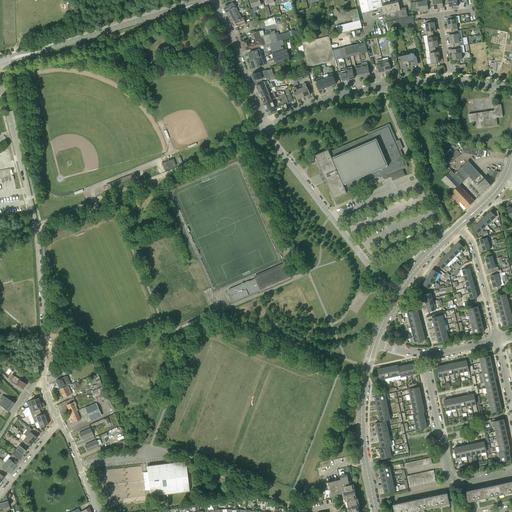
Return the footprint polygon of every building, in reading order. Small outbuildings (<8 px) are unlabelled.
[(251,10),(252,14),(253,19),(257,18),(255,12),(257,12),(257,11),(256,7),(261,5),(260,1),(259,0),(251,0),(253,9),(250,10),(251,10)] [(381,0),(359,0),(362,13),(383,8),(381,0)] [(431,7),(430,0),(423,2),(424,11),(429,10),(428,7),(431,7)] [(439,9),(437,0),(432,0),(430,0),(431,7),(434,6),(434,9),(439,9)] [(446,5),(445,0),(437,0),(439,9),(443,8),(443,5),(446,5)] [(424,11),(423,2),(415,3),(416,9),(419,9),(419,12),(424,11)] [(232,22),(243,18),(242,16),(239,17),(235,11),(237,10),(233,3),(224,8),(232,22)] [(399,3),(383,7),(389,34),(415,28),(413,16),(408,17),(406,9),(401,10),(399,3)] [(353,22),(336,27),(338,34),(362,28),(357,9),(350,11),(353,22)] [(447,25),(457,23),(456,16),(449,17),(450,20),(447,20),(447,25)] [(266,26),(276,23),(274,17),(258,22),(259,25),(260,27),(266,25),(266,26)] [(243,18),(232,22),(234,27),(241,25),(242,26),(246,25),(243,18)] [(426,28),(435,27),(434,22),(432,22),(431,20),(425,21),(426,28)] [(457,23),(447,25),(448,29),(451,29),(452,32),(458,31),(457,23)] [(427,35),(433,35),(433,32),(436,31),(435,27),(426,28),(427,35)] [(265,45),(269,43),(280,40),(291,37),(289,31),(279,35),(278,32),(275,33),(275,31),(270,32),(271,34),(265,36),(263,30),(259,31),(263,46),(263,45),(265,45)] [(248,40),(241,42),(244,51),(263,46),(259,31),(253,34),(251,34),(252,38),(255,37),(257,42),(250,44),(248,40)] [(458,31),(452,32),(452,35),(449,35),(450,40),(459,38),(458,31)] [(428,43),(437,42),(437,37),(434,37),(433,35),(427,35),(428,43)] [(335,60),(333,50),(329,36),(302,43),(303,45),(305,55),(307,67),(335,60)] [(463,38),(459,38),(450,40),(450,44),(453,44),(454,47),(460,46),(464,45),(463,38)] [(274,59),(275,61),(289,57),(286,50),(283,51),(280,40),(269,43),(271,47),(274,59)] [(429,50),(435,49),(435,47),(438,46),(437,42),(428,43),(429,50)] [(358,44),(360,54),(368,52),(365,43),(358,44)] [(349,46),(351,56),(360,54),(358,44),(349,46)] [(340,49),(342,58),(351,56),(349,46),(340,49)] [(460,46),(454,47),(454,49),(451,50),(452,55),(461,53),(460,46)] [(342,58),(340,49),(333,50),(335,60),(342,58)] [(430,58),(440,56),(439,52),(436,52),(435,49),(429,50),(430,58)] [(248,53),(251,61),(261,57),(259,50),(248,53)] [(414,52),(407,53),(410,69),(413,68),(413,65),(418,64),(417,56),(415,56),(414,52)] [(410,69),(407,53),(398,55),(401,68),(406,67),(407,70),(410,69)] [(440,56),(430,58),(431,64),(429,64),(429,67),(436,66),(435,63),(439,63),(439,61),(440,61),(440,56)] [(261,57),(251,61),(253,69),(264,65),(261,57)] [(385,71),(383,62),(382,59),(376,60),(377,64),(375,65),(376,69),(378,68),(379,72),(385,71)] [(383,62),(385,71),(391,69),(390,66),(392,65),(391,61),(389,62),(389,61),(383,62)] [(361,64),(364,75),(370,74),(367,63),(361,64)] [(358,77),(364,75),(361,64),(356,66),(358,77)] [(346,68),(349,79),(354,78),(352,67),(346,68)] [(343,81),(349,79),(346,68),(340,70),(343,81)] [(255,82),(268,81),(268,80),(270,80),(267,71),(267,70),(252,75),(255,82)] [(329,77),(324,79),(327,87),(336,84),(332,74),(328,75),(329,77)] [(327,87),(324,79),(320,81),(319,78),(315,80),(319,90),(327,87)] [(268,81),(255,82),(259,92),(267,88),(268,90),(272,88),(274,87),(272,83),(269,84),(268,81)] [(300,89),(304,97),(310,94),(307,86),(306,86),(305,83),(302,85),(304,88),(300,89)] [(304,97),(300,89),(297,90),(296,87),(293,89),(294,92),(297,100),(304,97)] [(267,88),(259,92),(261,98),(273,93),(272,88),(268,90),(267,88)] [(275,92),(273,93),(261,98),(263,103),(274,99),(274,98),(277,97),(275,92)] [(285,94),(277,97),(274,98),(274,99),(263,103),(266,111),(268,110),(269,111),(289,103),(285,94)] [(494,110),(469,114),(470,122),(476,121),(477,128),(485,127),(490,126),(490,127),(497,125),(496,118),(503,117),(501,104),(493,106),(494,110)] [(320,154),(315,156),(317,161),(320,160),(325,172),(323,173),(324,177),(326,182),(329,181),(334,193),(332,194),(334,199),(338,197),(337,195),(346,191),(370,181),(382,176),(383,177),(383,178),(384,179),(385,179),(386,179),(387,179),(389,178),(391,177),(393,181),(405,176),(403,169),(408,167),(403,156),(401,150),(403,149),(399,140),(397,141),(394,134),(389,124),(369,133),(370,135),(321,156),(320,154)] [(485,157),(486,151),(462,146),(463,153),(483,156),(485,157)] [(443,161),(447,166),(461,155),(457,150),(443,161)] [(164,170),(175,166),(176,166),(175,163),(173,159),(162,163),(164,170)] [(462,183),(477,199),(491,186),(468,161),(454,174),(462,183)] [(496,178),(499,172),(492,169),(489,175),(496,178)] [(462,183),(454,174),(451,171),(441,180),(452,191),(449,194),(458,204),(461,202),(466,208),(474,201),(460,185),(462,183)] [(486,216),(491,221),(492,222),(499,215),(498,210),(495,211),(493,213),(491,211),(486,216)] [(482,220),(487,225),(491,221),(486,216),(482,220)] [(478,224),(483,229),(487,225),(482,220),(478,224)] [(483,229),(478,224),(473,228),(478,234),(483,229)] [(480,240),(482,246),(489,244),(487,238),(480,240)] [(454,247),(459,252),(462,254),(464,252),(462,249),(464,247),(459,242),(454,247)] [(459,252),(454,247),(450,251),(455,256),(459,252)] [(455,256),(450,251),(446,255),(451,260),(455,256)] [(451,260),(446,255),(442,259),(447,265),(451,260)] [(485,258),(487,264),(494,262),(492,256),(485,258)] [(447,265),(442,259),(437,264),(442,269),(447,265)] [(282,265),(283,267),(249,281),(229,289),(234,302),(260,290),(264,289),(263,288),(271,285),(272,285),(293,276),(287,263),(282,265)] [(462,270),(464,276),(471,274),(469,268),(462,270)] [(432,269),(429,275),(435,278),(438,273),(432,269)] [(492,282),(499,280),(497,274),(490,276),(492,282)] [(435,278),(429,275),(426,280),(432,283),(435,278)] [(432,283),(426,280),(423,285),(429,289),(432,283)] [(476,291),(469,293),(470,300),(478,297),(476,291)] [(409,318),(419,315),(418,309),(411,311),(410,308),(403,309),(404,313),(407,312),(409,318)] [(385,378),(383,368),(378,369),(379,376),(375,377),(377,384),(378,384),(379,387),(383,387),(381,379),(385,378)] [(493,371),(483,373),(479,374),(480,379),(494,376),(493,371)] [(11,377),(9,380),(23,389),(28,381),(21,375),(17,382),(14,381),(15,379),(13,377),(13,378),(11,377)] [(481,384),(485,383),(495,381),(494,376),(480,379),(481,384)] [(56,380),(59,389),(66,386),(63,381),(65,380),(64,377),(56,380)] [(101,383),(100,380),(95,382),(96,384),(93,386),(94,389),(102,386),(101,383)] [(66,386),(59,389),(63,398),(71,394),(70,391),(68,392),(66,386)] [(97,402),(104,399),(102,394),(105,393),(102,387),(92,390),(97,402)] [(2,396),(0,399),(0,405),(5,409),(4,410),(8,412),(14,403),(2,396)] [(32,406),(40,403),(38,398),(30,401),(32,406)] [(70,414),(77,411),(78,410),(76,406),(76,405),(75,402),(66,405),(70,414)] [(32,415),(40,412),(39,409),(42,408),(40,403),(32,406),(29,407),(32,415)] [(96,403),(85,408),(90,420),(101,415),(96,403)] [(80,420),(77,411),(70,414),(73,419),(71,420),(72,423),(80,420)] [(38,422),(46,419),(44,414),(41,415),(40,412),(32,415),(35,423),(38,422)] [(46,419),(38,422),(40,427),(48,424),(46,419)] [(90,428),(79,433),(82,440),(83,439),(93,435),(90,428)] [(36,434),(32,430),(26,436),(33,442),(37,438),(35,436),(36,434)] [(33,442),(26,436),(23,440),(20,438),(18,440),(21,443),(26,447),(28,444),(30,446),(33,442)] [(96,440),(84,445),(85,447),(87,452),(98,447),(96,440)] [(26,447),(21,443),(16,449),(23,455),(26,451),(24,449),(26,447)] [(23,455),(16,449),(10,456),(15,460),(17,458),(19,460),(23,455)] [(15,460),(10,456),(5,463),(12,468),(15,464),(13,462),(15,460)] [(12,468),(5,463),(2,461),(0,463),(0,469),(4,473),(6,471),(8,473),(12,468)] [(185,461),(147,466),(150,496),(189,491),(185,461)] [(359,511),(358,506),(360,505),(358,498),(357,498),(354,484),(350,485),(347,474),(340,476),(341,480),(327,482),(330,497),(344,494),(346,501),(347,501),(349,507),(341,509),(341,511),(359,511)] [(511,481),(502,484),(504,494),(511,493),(511,494),(511,493),(511,481)] [(502,484),(484,488),(486,498),(494,496),(494,498),(497,497),(496,496),(504,494),(502,484)] [(486,498),(484,488),(465,491),(468,502),(476,500),(476,502),(479,501),(478,500),(486,498)] [(429,497),(431,507),(439,506),(439,507),(442,506),(442,505),(449,504),(447,493),(429,497)] [(429,497),(412,501),(414,511),(421,510),(422,511),(424,510),(424,509),(431,507),(429,497)] [(4,508),(5,511),(10,509),(8,501),(0,503),(0,506),(1,509),(4,508)] [(410,511),(414,511),(412,501),(393,505),(394,511),(410,511)]
